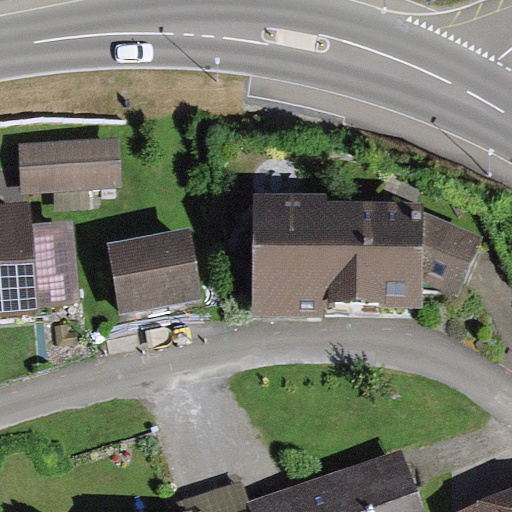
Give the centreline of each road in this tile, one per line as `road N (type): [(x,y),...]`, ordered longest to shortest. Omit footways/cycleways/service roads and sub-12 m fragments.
road 1 (residential): [(511,398),(465,366),(381,349),(286,344),(178,353),(0,404)]
road 2 (tertiary): [(468,91),(338,41),(190,21)]
road 3 (tertiary): [(190,21),(0,46)]
